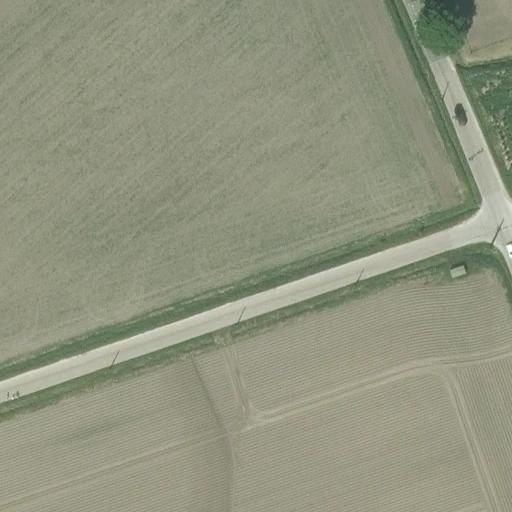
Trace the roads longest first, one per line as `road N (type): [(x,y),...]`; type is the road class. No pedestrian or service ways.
road 1 (residential): [(0,395),(503,221)]
road 2 (unclassified): [(503,221),(411,0)]
